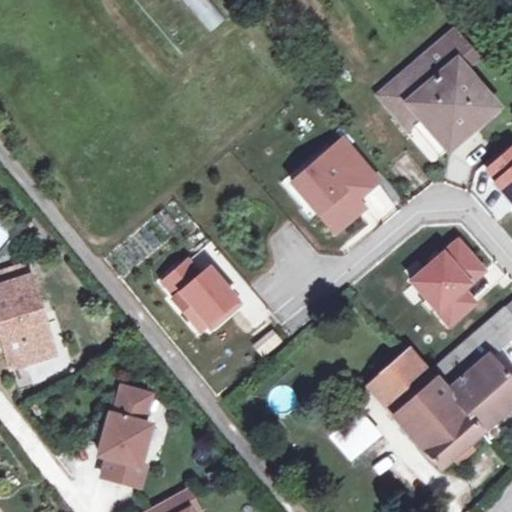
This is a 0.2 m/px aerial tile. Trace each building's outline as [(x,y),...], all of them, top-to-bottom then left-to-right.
[(182,0),(210,32),(225,19),(209,0),(182,0)] [(458,64),(472,52),(455,32),(380,96),(410,132),(415,128),(422,121),(442,145),(459,130),(465,137),(498,109),(464,70),(458,64)] [(477,59),(472,52),(458,64),(464,70),(477,59)] [(440,159),(465,137),(459,130),(442,145),(422,121),(415,128),(440,159)] [(343,141),(335,148),(351,167),(360,160),(343,141)] [(335,148),(293,185),(336,233),(361,211),(353,202),(378,181),(360,160),(351,167),(335,148)] [(495,184),(511,203),(511,148),(487,170),(497,182),(495,184)] [(458,242),(411,282),(449,325),(474,304),(462,290),(483,271),(458,242)] [(165,281),(177,296),(174,299),(201,330),(208,324),(211,327),(212,326),(227,314),(224,311),(236,300),(209,269),(201,276),(188,261),(165,281)] [(0,334),(4,346),(10,369),(53,356),(46,336),(40,338),(32,315),(39,313),(30,280),(0,289),(0,334)] [(227,314),(212,326),(216,330),(242,307),(236,300),(224,311),(227,314)] [(511,303),(503,311),(511,320),(511,303)] [(429,375),(446,394),(489,357),(511,337),(511,320),(503,311),(429,375)] [(46,336),(39,313),(32,315),(40,338),(46,336)] [(409,351),(368,386),(440,469),(481,434),(446,394),(429,375),(409,351)] [(511,384),(489,357),(446,394),(481,434),(511,406),(511,384)] [(151,396),(123,387),(114,416),(110,415),(105,435),(109,437),(104,456),(107,457),(102,476),(138,488),(144,468),(139,466),(145,446),(137,444),(143,424),(151,396)] [(333,417),(343,428),(363,450),(379,436),(351,402),(333,417)] [(150,426),(143,424),(137,444),(145,446),(150,426)] [(353,460),(363,450),(343,428),(332,437),(353,460)] [(109,437),(105,435),(99,455),(104,456),(109,437)] [(189,511),(180,492),(143,511),(189,511)]
